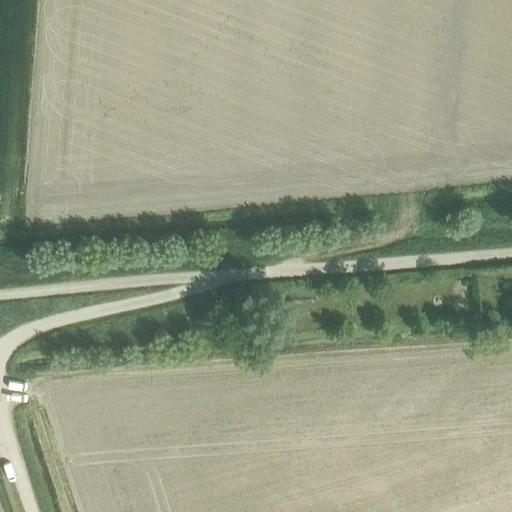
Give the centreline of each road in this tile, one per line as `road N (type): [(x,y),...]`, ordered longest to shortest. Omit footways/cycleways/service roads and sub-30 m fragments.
road 1 (unclassified): [(236,275),(511,255)]
road 2 (unclassified): [(0,350),(51,323),(236,275)]
road 3 (unclassified): [(0,294),(236,275)]
